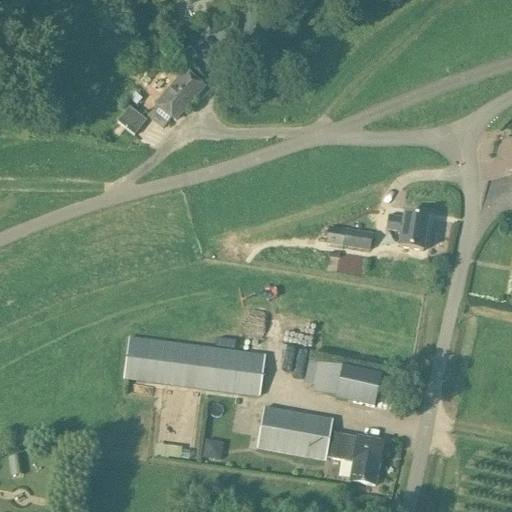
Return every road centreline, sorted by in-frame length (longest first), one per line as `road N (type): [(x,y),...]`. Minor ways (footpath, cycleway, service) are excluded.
road 1 (unclassified): [(408,511),(467,236),(469,186),(459,138)]
road 2 (unclassified): [(309,139),(0,240)]
road 3 (unclassified): [(309,139),(511,64)]
road 4 (unclassified): [(459,138),(309,139)]
